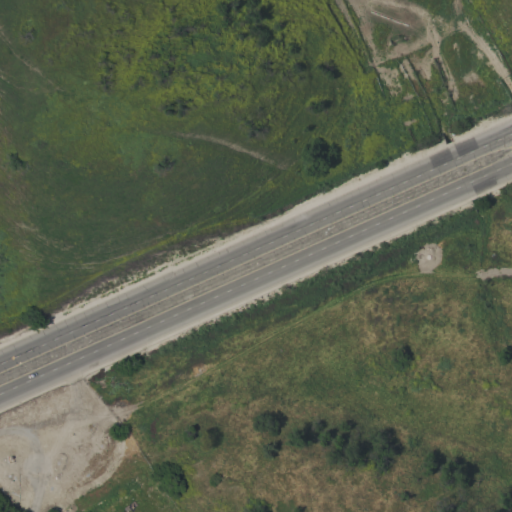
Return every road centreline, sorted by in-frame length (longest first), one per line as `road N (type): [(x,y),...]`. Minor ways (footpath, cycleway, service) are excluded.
road 1 (primary): [(0,393),(511,163)]
road 2 (primary): [(511,133),(0,363)]
